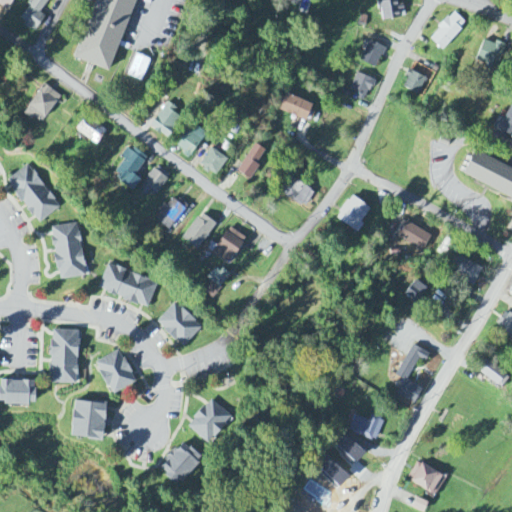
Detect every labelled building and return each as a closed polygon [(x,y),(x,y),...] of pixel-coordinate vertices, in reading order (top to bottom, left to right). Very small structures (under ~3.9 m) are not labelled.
[(13,0),(0,0),(0,8),(8,12),(13,0)] [(40,15),(49,0),(33,0),(19,22),(35,32),(44,18),(40,15)] [(96,0),(136,0),(109,70),(75,56),(96,0)] [(401,20),(399,1),(379,3),(380,22),(401,20)] [(428,39),(441,52),(466,26),(454,13),(428,39)] [(475,61),(498,70),(507,47),(495,43),(494,45),(482,41),(475,61)] [(384,49),(368,42),(359,63),(375,70),(384,49)] [(148,60),(133,56),(127,78),(142,82),(148,60)] [(426,80),(409,72),(402,89),(418,97),(426,80)] [(373,82),(356,74),(348,94),(366,101),(373,82)] [(23,115),(40,126),(58,96),(41,85),(23,115)] [(311,104),(284,95),(279,113),(306,122),(311,104)] [(167,138),(180,112),(165,104),(151,130),(167,138)] [(499,119),(487,139),(501,147),(507,137),(511,140),(511,104),(503,121),(499,119)] [(106,132),(84,118),(75,132),(96,146),(106,132)] [(191,124),(174,147),(189,159),(206,136),(191,124)] [(266,152),(252,144),(235,174),(249,182),(266,152)] [(120,159),(124,162),(112,177),(132,192),(140,182),(134,177),(146,161),(128,147),(120,159)] [(215,178),(227,161),(210,150),(199,167),(215,178)] [(511,201),(511,170),(472,153),(461,178),(511,201)] [(38,225),(60,209),(29,166),(6,182),(38,225)] [(170,178),(157,167),(139,188),(152,199),(170,178)] [(305,209),(314,194),(290,179),(281,195),(305,209)] [(172,197),(153,220),(168,232),(186,209),(172,197)] [(335,221),(355,234),(370,211),(350,198),(335,221)] [(197,252),(215,226),(200,215),(181,241),(197,252)] [(397,239),(422,253),(431,237),(405,223),(397,239)] [(84,278),(79,225),(52,228),(57,281),(84,278)] [(212,255),(230,265),(245,239),(228,228),(212,255)] [(474,286),(481,269),(456,258),(449,275),(474,286)] [(148,310),(158,284),(107,265),(97,291),(148,310)] [(229,277),(216,267),(206,280),(219,289),(229,277)] [(415,304),(425,290),(413,282),(403,296),(415,304)] [(181,349),(201,330),(176,304),(156,323),(181,349)] [(511,318),(505,313),(493,328),(511,342),(511,318)] [(77,333),(50,332),(48,385),(75,386),(77,333)] [(421,390),(407,383),(417,361),(425,364),(429,355),(411,347),(396,378),(402,381),(395,397),(414,406),(421,390)] [(94,365),(111,397),(135,385),(118,352),(94,365)] [(501,389),(509,377),(484,362),(477,375),(501,389)] [(0,406),(31,407),(32,383),(19,383),(0,382),(0,406)] [(206,446),(231,420),(211,401),(186,428),(206,446)] [(68,440),(101,444),(102,430),(109,431),(112,408),(72,403),(68,440)] [(376,442),(383,420),(370,417),(369,422),(353,417),(349,434),(376,442)] [(352,466),(363,455),(346,437),(335,447),(352,466)] [(200,461),(182,444),(156,472),(174,489),(200,461)] [(335,490),(346,479),(324,457),(313,467),(335,490)] [(441,477),(417,462),(406,481),(430,495),(441,477)] [(424,511),(427,503),(415,499),(412,510),(418,511),(424,511)]
